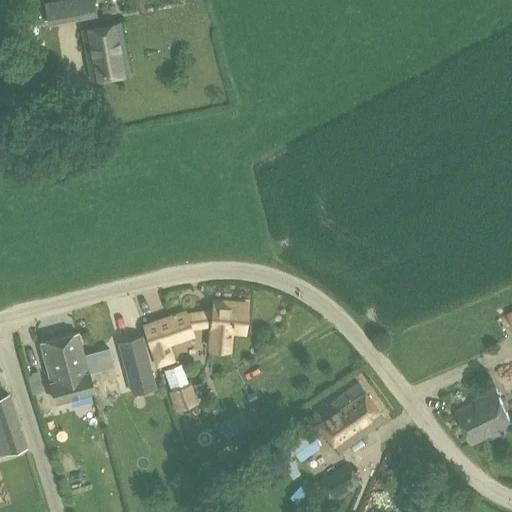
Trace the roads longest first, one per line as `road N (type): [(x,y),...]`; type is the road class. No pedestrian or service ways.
road 1 (unclassified): [(0,319),(155,279),(253,269),(327,307),(463,470),(511,498)]
road 2 (unclassified): [(57,511),(0,327)]
